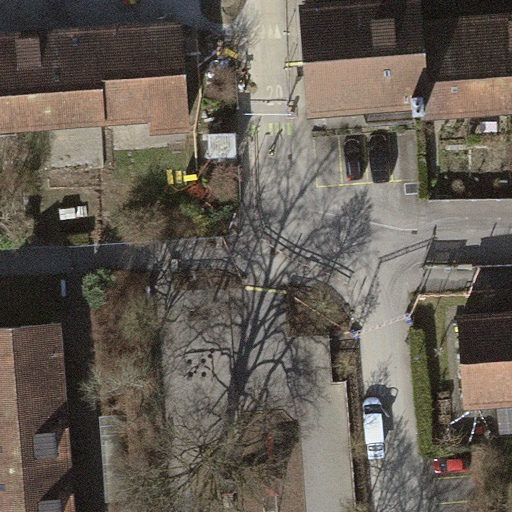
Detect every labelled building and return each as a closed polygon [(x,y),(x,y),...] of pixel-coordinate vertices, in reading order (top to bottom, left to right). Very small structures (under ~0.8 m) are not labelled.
[(425,105),(420,20),(419,0),(307,0),(313,110),(425,105)] [(511,119),(506,16),(420,20),(425,105),(425,123),(511,119)] [(104,24),(111,118),(151,116),(152,130),(193,127),(186,19),(104,24)] [(23,30),(29,124),(111,118),(104,24),(23,30)] [(0,31),(0,126),(29,124),(23,30),(0,31)] [(511,401),(511,305),(457,310),(464,406),(511,401)] [(0,398),(60,394),(55,325),(0,328),(0,398)] [(0,468),(64,464),(60,394),(0,398),(0,468)] [(0,511),(67,511),(64,464),(0,468),(0,511)]
